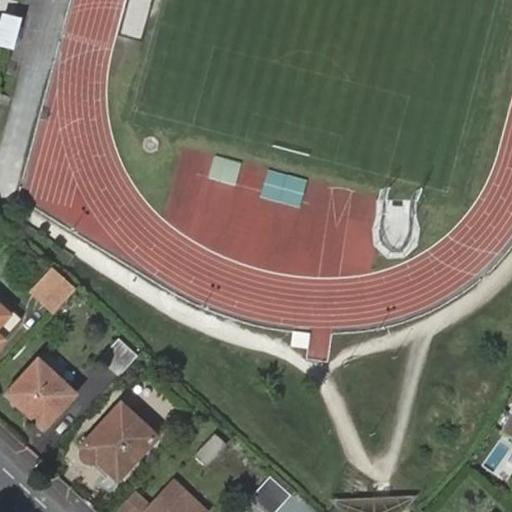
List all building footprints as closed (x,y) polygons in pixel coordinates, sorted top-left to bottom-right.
[(13,27),(0,23),(0,45),(12,49),(13,50),(18,29),(13,27)] [(55,287),(41,302),(54,313),(75,289),(52,268),(44,277),(55,287)] [(30,292),(41,302),(55,287),(44,277),(30,292)] [(0,342),(2,340),(21,320),(12,311),(8,316),(0,308),(0,342)] [(118,376),(137,355),(119,339),(100,360),(118,376)] [(5,396),(42,430),(72,397),(65,391),(66,388),(37,362),(5,396)] [(0,371),(0,391),(5,396),(15,385),(1,371),(0,371)] [(102,466),(116,480),(155,438),(120,406),(81,447),(84,450),(83,451),(83,453),(82,454),(83,456),(83,457),(83,458),(84,460),(85,461),(86,462),(87,463),(88,464),(90,465),(91,465),(93,465),(94,465),(96,465),(97,464),(99,464),(102,466)] [(511,438),(511,415),(509,414),(500,432),(511,438)] [(189,435),(215,458),(226,445),(216,436),(218,433),(203,420),(189,435)] [(275,511),(290,496),(269,477),(252,496),(269,511),(275,511)] [(141,511),(177,511),(175,509),(178,506),(174,502),(178,498),(165,486),(158,494),(148,505),(148,506),(141,511)] [(123,503),(132,511),(141,511),(148,506),(133,493),(123,503)] [(340,511),(403,511),(411,504),(418,496),(415,496),(331,500),(327,499),(335,507),(340,511)]
